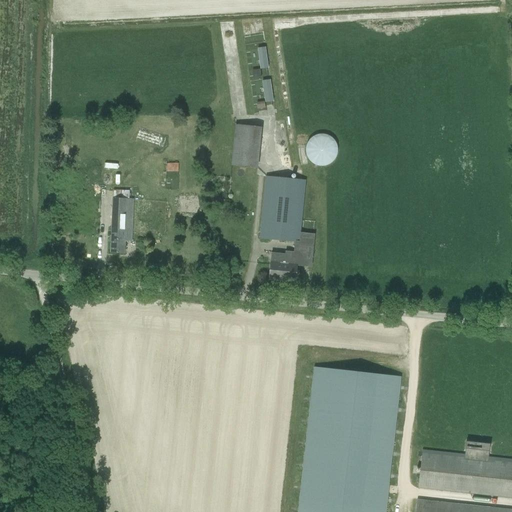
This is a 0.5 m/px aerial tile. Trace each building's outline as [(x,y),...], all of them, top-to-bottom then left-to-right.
[(266,46),(258,47),(260,68),(269,67),(266,46)] [(261,80),(266,102),(274,100),(270,78),(261,80)] [(258,168),(261,126),(234,124),(231,166),(258,168)] [(321,166),(326,166),(329,164),(333,162),(335,159),(337,155),(338,151),(338,148),(336,144),(335,141),(332,138),(329,136),(325,134),(321,134),(317,135),(314,136),(311,139),(308,141),(306,145),(306,148),(305,152),(307,156),(308,159),(311,162),(314,164),(317,165),(321,166)] [(166,164),(166,172),(177,172),(177,164),(166,164)] [(267,176),(260,239),(299,243),(305,180),(267,176)] [(129,199),(113,198),(111,253),(125,253),(125,241),(132,241),(134,199),(129,199)] [(311,264),(312,244),(305,243),(304,254),(299,254),(298,262),(303,262),(303,263),(311,264)] [(270,262),(271,262),(270,279),(295,282),(297,264),(286,262),(287,255),(271,253),(270,262)] [(314,368),(298,511),(385,511),(401,377),(314,368)] [(511,463),(488,460),(490,444),(466,442),(464,458),(422,453),(419,488),(511,498),(511,463)] [(511,511),(511,510),(417,500),(415,511),(511,511)]
